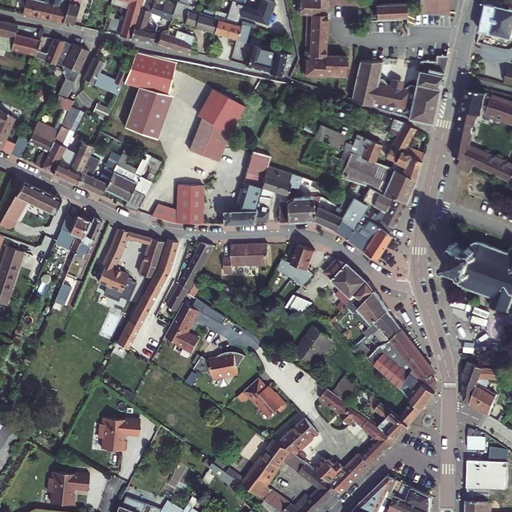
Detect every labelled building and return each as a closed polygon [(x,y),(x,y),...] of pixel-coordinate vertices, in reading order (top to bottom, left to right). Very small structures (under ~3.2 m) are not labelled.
[(25,0),(24,7),(64,17),(68,0),(25,0)] [(75,20),(80,0),(68,0),(64,17),(75,20)] [(127,0),(119,30),(129,33),(138,3),(139,0),(127,0)] [(169,13),(173,0),(139,0),(138,3),(169,13)] [(173,0),(169,13),(213,27),(218,12),(213,10),(190,3),(180,0),(173,0)] [(242,0),(229,0),(227,7),(239,11),(239,9),(242,0)] [(242,0),(239,9),(267,18),(272,0),(253,0),(253,1),(249,0),(242,0)] [(361,0),(296,0),(296,8),(305,8),(303,53),(302,53),(301,70),(344,72),(345,51),(322,50),(323,46),(324,46),(326,13),(322,13),(322,9),(326,9),(326,0),(341,0),(361,1),(361,0)] [(406,13),(405,0),(374,0),(375,13),(406,13)] [(418,0),(419,8),(449,9),(449,0),(418,0)] [(511,7),(489,2),(483,29),(511,35),(511,7)] [(150,13),(152,8),(138,3),(129,33),(150,38),(154,24),(145,22),(148,12),(150,13)] [(215,3),(213,10),(218,12),(236,18),(238,11),(239,11),(227,7),(215,3)] [(235,35),(240,19),(236,18),(218,12),(213,27),(235,35)] [(14,29),(17,19),(0,17),(0,28),(4,29),(13,31),(14,29)] [(242,39),(248,21),(240,19),(235,35),(235,36),(242,39)] [(155,37),(186,47),(191,32),(165,24),(161,25),(159,27),(155,37)] [(13,31),(4,29),(0,28),(0,41),(0,42),(2,43),(9,45),(10,43),(13,31)] [(52,56),(55,57),(65,33),(66,32),(54,28),(45,48),(41,46),(44,37),(39,35),(33,49),(32,51),(52,56)] [(33,49),(39,35),(14,29),(13,31),(10,43),(33,49)] [(79,62),(88,43),(73,35),(73,37),(65,33),(55,57),(57,58),(59,54),(70,58),(79,62)] [(273,55),(275,47),(255,41),(248,62),(267,68),(271,54),(273,55)] [(269,68),(280,71),(283,60),(286,62),(289,54),(288,51),(275,47),(273,55),(269,68)] [(360,55),(351,94),(409,112),(430,117),(447,50),(442,50),(436,50),(434,56),(422,56),(416,81),(411,80),(405,84),(403,84),(403,82),(400,76),(394,75),(389,79),(388,81),(386,80),(383,74),(378,73),(382,55),(360,55)] [(82,73),(117,91),(129,66),(120,62),(112,77),(97,69),(102,57),(92,52),(82,73)] [(177,62),(136,52),(125,83),(169,94),(177,62)] [(79,62),(70,58),(59,54),(57,58),(46,84),(58,88),(65,90),(79,62)] [(511,68),(504,66),(499,81),(511,85),(511,68)] [(459,153),(464,156),(467,142),(474,117),(479,118),(482,108),(511,118),(511,99),(489,91),(489,90),(466,84),(453,150),(459,153)] [(243,102),(211,85),(196,111),(200,113),(187,146),(217,158),(225,135),(243,102)] [(65,90),(58,88),(54,98),(68,102),(68,101),(73,92),(65,90)] [(96,99),(91,109),(104,115),(109,106),(96,99)] [(39,161),(53,168),(64,144),(82,108),(68,101),(68,102),(56,126),(54,130),(46,146),(46,147),(39,161)] [(0,146),(9,150),(14,140),(3,135),(13,114),(0,107),(0,146)] [(404,118),(394,115),(388,127),(396,131),(390,143),(420,155),(422,148),(406,141),(414,124),(404,118)] [(37,116),(35,120),(54,130),(56,126),(37,116)] [(27,137),(46,146),(54,130),(35,120),(27,137)] [(343,145),(350,148),(351,148),(351,147),(374,156),(381,140),(357,130),(352,141),(342,138),(345,130),(319,120),(313,133),(343,145)] [(75,179),(76,177),(88,154),(96,134),(80,129),(77,135),(80,137),(75,149),(64,144),(53,168),(75,179)] [(17,136),(11,152),(21,155),(26,140),(17,136)] [(472,160),(511,178),(511,164),(467,142),(464,156),(472,160)] [(415,173),(420,155),(390,143),(387,152),(405,160),(402,168),(415,173)] [(33,158),(39,161),(46,147),(42,145),(38,149),(33,158)] [(227,220),(250,218),(249,213),(259,182),(266,161),(269,151),(253,145),(242,176),(244,177),(239,193),(237,193),(232,207),(220,207),(220,220),(227,220)] [(406,197),(415,173),(402,168),(351,148),(350,148),(343,145),(339,155),(331,152),(328,160),(336,163),(335,165),(395,183),(392,188),(395,189),(394,192),(406,197)] [(112,147),(104,162),(113,166),(117,158),(120,151),(112,147)] [(157,162),(160,156),(144,148),(142,152),(141,152),(134,166),(117,158),(104,183),(128,196),(125,202),(136,207),(149,180),(138,175),(147,157),(157,162)] [(460,164),(464,156),(459,153),(455,161),(460,164)] [(76,177),(92,186),(98,175),(91,171),(98,159),(88,154),(76,177)] [(472,160),(464,156),(460,164),(469,167),(472,160)] [(290,182),(298,185),(302,173),(266,161),(259,182),(271,186),(287,190),(290,182)] [(101,190),(104,183),(113,166),(104,162),(98,175),(92,186),(101,190)] [(333,169),(369,181),(394,192),(395,189),(392,188),(395,183),(335,165),(333,169)] [(306,188),(310,176),(302,173),(298,185),(306,188)] [(5,210),(16,215),(27,196),(52,208),(60,194),(23,176),(5,210)] [(155,198),(150,213),(174,218),(200,219),(201,181),(174,180),(173,204),(155,198)] [(387,229),(401,204),(390,199),(394,192),(369,181),(364,193),(375,204),(377,201),(384,206),(375,222),(377,223),(378,222),(387,229)] [(265,217),(271,186),(259,182),(249,213),(250,218),(265,217)] [(285,216),(310,214),(319,192),(295,193),(284,199),(284,204),(285,216)] [(310,214),(333,224),(342,212),(321,202),(324,195),(319,192),(310,214)] [(401,204),(406,197),(394,192),(390,199),(401,204)] [(390,230),(387,229),(378,222),(377,223),(368,217),(364,222),(374,229),(371,232),(367,229),(364,233),(352,224),(361,211),(366,203),(354,193),(333,224),(374,254),(390,230)] [(276,216),(285,216),(284,204),(275,204),(275,211),(276,216)] [(59,224),(69,228),(75,213),(65,209),(59,224)] [(75,246),(88,215),(76,211),(69,228),(75,231),(70,245),(75,246)] [(371,232),(374,229),(364,222),(368,217),(361,211),(352,224),(364,233),(367,229),(371,232)] [(53,300),(62,304),(85,249),(87,250),(101,216),(92,212),(90,216),(88,215),(75,246),(53,300)] [(127,232),(138,236),(142,228),(119,220),(101,260),(100,260),(94,273),(111,281),(118,267),(113,264),(127,232)] [(142,228),(138,236),(148,240),(151,231),(142,228)] [(152,266),(163,234),(151,231),(148,240),(137,270),(148,272),(152,266)] [(166,235),(155,266),(166,270),(177,237),(166,235)] [(205,254),(212,241),(200,239),(195,248),(205,254)] [(230,262),(266,261),(265,239),(229,241),(229,253),(221,254),(221,270),(230,270),(230,262)] [(304,243),(296,240),(290,259),(281,256),(276,266),(292,275),(298,262),(304,243)] [(449,244),(445,243),(444,247),(448,248),(443,263),(439,261),(438,264),(442,266),(440,270),(444,271),(446,267),(459,272),(457,276),(456,275),(454,281),(457,285),(490,296),(487,305),(504,311),(507,302),(511,303),(511,248),(506,247),(505,251),(471,240),(466,242),(465,245),(463,244),(461,246),(460,248),(453,245),(454,243),(450,241),(449,244)] [(0,245),(0,297),(5,298),(19,247),(1,241),(0,245)] [(313,245),(304,243),(298,262),(292,275),(300,283),(312,270),(307,265),(313,245)] [(186,287),(205,254),(197,250),(178,283),(186,287)] [(341,307),(353,295),(368,278),(346,258),(337,253),(323,268),(343,287),(339,292),(342,296),(336,303),(341,307)] [(155,266),(141,292),(151,298),(166,270),(155,266)] [(111,281),(116,284),(123,269),(118,267),(111,281)] [(375,287),(368,278),(356,292),(364,299),(375,287)] [(173,312),(186,287),(178,283),(165,307),(173,312)] [(353,295),(374,324),(389,306),(375,287),(364,299),(356,292),(353,295)] [(285,302),(303,308),(313,297),(294,289),(285,302)] [(116,337),(128,343),(151,298),(141,292),(129,316),(127,315),(116,337)] [(199,305),(183,297),(165,332),(194,346),(200,334),(188,328),(188,326),(190,322),(199,305)] [(368,332),(371,335),(392,313),(388,307),(368,332)] [(380,345),(402,326),(392,313),(371,335),(380,345)] [(298,350),(315,363),(333,338),(316,325),(298,350)] [(369,354),(375,360),(387,351),(399,361),(407,355),(418,346),(403,325),(380,345),(369,354)] [(428,360),(418,346),(407,355),(416,368),(428,360)] [(240,365),(243,353),(240,351),(236,350),(230,349),(227,349),(221,351),(218,352),(214,355),(211,358),(202,353),(194,366),(200,370),(206,368),(214,374),(214,375),(215,375),(217,376),(228,375),(230,374),(239,373),(239,366),(240,365)] [(423,406),(435,389),(421,378),(399,361),(387,351),(375,360),(413,397),(423,406)] [(435,369),(428,360),(416,368),(422,376),(421,378),(435,389),(435,376),(432,371),(435,369)] [(480,370),(463,362),(458,372),(460,401),(483,415),(491,394),(482,390),(486,379),(494,378),(494,368),(480,370)] [(345,372),(333,388),(347,398),(359,383),(353,378),(345,372)] [(255,379),(239,395),(243,400),(250,394),(261,406),(263,406),(271,414),(280,406),(282,409),(287,404),(287,400),(277,389),(275,392),(268,385),(264,388),(255,379)] [(377,454),(397,434),(387,426),(347,398),(333,388),(328,384),(320,395),(339,410),(350,421),(354,417),(378,435),(368,447),(377,454)] [(393,419),(387,426),(397,434),(409,421),(399,413),(398,413),(376,396),(371,401),(393,419)] [(416,414),(423,406),(413,397),(405,405),(416,414)] [(399,413),(409,421),(416,414),(405,405),(399,413)] [(101,434),(101,444),(123,446),(124,436),(122,436),(123,430),(138,431),(139,415),(130,414),(130,416),(101,413),(101,420),(98,420),(97,434),(101,434)] [(279,440),(295,452),(319,428),(306,416),(279,440)] [(0,421),(0,467),(23,432),(2,419),(0,421)] [(481,430),(465,426),(463,445),(481,446),(481,430)] [(313,511),(328,499),(317,491),(312,496),(307,492),(294,504),(265,482),(284,457),(323,485),(334,493),(341,486),(316,467),(295,452),(279,440),(274,437),(243,481),(255,490),(286,511),(313,511)] [(505,447),(486,446),(486,461),(464,460),(464,486),(504,488),(505,447)] [(371,460),(377,454),(368,447),(363,453),(371,460)] [(362,469),(371,460),(363,453),(360,451),(352,459),(362,469)] [(252,493),(255,490),(243,481),(212,459),(211,460),(210,463),(234,487),(236,484),(244,491),(246,489),(252,493)] [(344,488),(356,475),(346,465),(340,460),(334,466),(324,459),(316,467),(341,486),(344,488)] [(356,475),(362,469),(352,459),(346,465),(356,475)] [(56,490),(55,500),(78,503),(79,493),(77,492),(78,486),(92,487),(94,471),(85,470),(84,472),(56,469),(55,476),(53,476),(52,490),(56,490)] [(398,475),(390,471),(371,489),(387,497),(394,482),(398,475)] [(404,478),(398,475),(394,482),(398,484),(396,490),(400,492),(402,488),(399,487),(404,478)] [(400,492),(406,495),(412,482),(404,478),(399,487),(402,488),(400,492)] [(412,482),(406,495),(430,506),(431,490),(412,482)] [(317,491),(328,499),(334,493),(323,485),(317,491)] [(371,489),(360,500),(378,508),(386,511),(390,503),(386,501),(387,497),(371,489)] [(406,495),(400,492),(396,490),(390,503),(386,511),(398,511),(401,504),(416,511),(415,511),(429,511),(430,506),(406,495)] [(172,491),(168,498),(186,508),(190,501),(172,491)] [(118,511),(159,511),(161,511),(162,511),(162,510),(164,505),(127,492),(123,502),(122,502),(118,511)] [(184,511),(186,508),(168,498),(164,505),(162,510),(162,511),(161,511),(163,511),(184,511)] [(376,511),(378,508),(360,500),(353,506),(356,508),(354,511),(376,511)] [(211,511),(190,501),(186,508),(184,511),(211,511)] [(483,501),(464,501),(463,511),(484,511),(484,508),(488,508),(488,503),(483,503),(483,501)]
